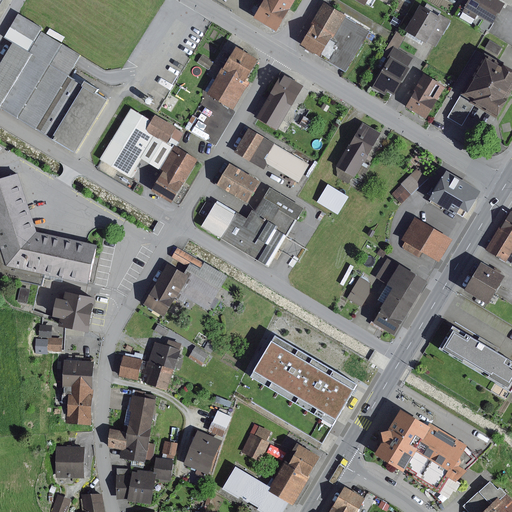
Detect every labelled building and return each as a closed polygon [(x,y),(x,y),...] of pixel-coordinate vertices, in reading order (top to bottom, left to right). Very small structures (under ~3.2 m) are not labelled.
[(292,0),(261,0),(251,18),(274,32),(292,0)] [(467,0),(460,13),(474,21),(476,16),(491,25),(503,3),(497,0),(467,0)] [(345,16),(322,2),(297,45),(345,73),(370,31),(344,17),(345,16)] [(438,17),(418,5),(402,31),(424,44),(425,42),(434,47),(450,21),(439,15),(438,17)] [(41,29),(17,14),(2,38),(11,44),(0,61),(0,107),(73,152),(105,99),(92,91),(94,88),(81,80),(80,83),(68,76),(80,56),(40,31),(41,29)] [(406,36),(397,31),(387,48),(392,51),(393,48),(397,50),(406,36)] [(483,49),(497,57),(502,48),(488,40),(483,49)] [(256,61),(233,47),(205,95),(231,110),(248,82),(244,80),(256,61)] [(397,50),(393,48),(392,51),(371,88),(384,96),(386,92),(392,96),(408,68),(406,67),(411,58),(397,50)] [(511,88),(511,70),(482,53),(458,94),(460,95),(467,100),(466,103),(473,107),(494,119),(511,88)] [(213,63),(201,55),(197,63),(208,70),(213,63)] [(301,86),(280,74),(255,118),(276,130),(301,86)] [(444,87),(422,75),(413,90),(414,90),(403,108),(425,120),(436,101),(444,87)] [(467,100),(460,95),(446,118),(461,126),(473,107),(466,103),(467,100)] [(149,120),(129,108),(98,160),(128,178),(140,159),(153,137),(171,148),(158,170),(161,171),(148,192),(170,205),(197,160),(176,147),(184,133),(153,115),(149,120)] [(311,121),(303,117),(298,125),(306,130),(311,121)] [(380,134),(361,123),(335,167),(336,167),(337,177),(348,184),(352,177),(353,178),(380,134)] [(274,144),(247,128),(233,152),(263,170),(267,165),(298,183),(308,165),(274,144)] [(171,148),(153,137),(140,159),(158,170),(171,148)] [(259,182),(228,164),(215,186),(246,204),(259,182)] [(401,204),(428,179),(418,168),(400,184),(401,185),(391,194),(401,204)] [(477,192),(444,172),(427,200),(453,216),(454,214),(460,218),(463,213),(465,213),(477,192)] [(0,181),(0,246),(6,266),(90,285),(98,246),(37,232),(19,175),(0,181)] [(347,197),(326,185),(316,202),(337,215),(347,197)] [(234,214),(214,202),(199,228),(267,269),(303,209),(269,187),(254,212),(251,210),(246,219),(235,213),(234,214)] [(511,249),(511,212),(509,211),(485,251),(504,263),(511,249)] [(451,240),(413,218),(400,240),(404,243),(401,248),(418,258),(421,253),(437,263),(451,240)] [(183,273),(167,264),(142,305),(163,317),(174,298),(184,304),(187,299),(207,311),(226,277),(177,248),(171,257),(187,267),(183,273)] [(425,282),(387,259),(375,278),(392,288),(379,309),(401,323),(425,282)] [(501,277),(478,263),(461,290),(485,304),(501,277)] [(374,286),(359,277),(346,299),(361,307),(374,286)] [(93,298),(63,292),(61,299),(54,298),(50,317),(58,319),(56,327),(86,333),(93,298)] [(401,323),(379,309),(371,324),(392,336),(401,323)] [(51,338),(51,325),(38,325),(38,338),(45,338),(51,338)] [(164,337),(168,331),(157,325),(154,331),(164,337)] [(511,384),(511,365),(451,329),(439,350),(508,391),(511,384)] [(355,384),(272,335),(247,376),(330,426),(355,384)] [(51,338),(45,338),(44,350),(52,350),(52,352),(61,352),(61,338),(51,338)] [(154,342),(148,363),(173,371),(181,344),(168,340),(166,346),(154,342)] [(214,347),(207,343),(204,349),(211,353),(214,347)] [(208,355),(195,347),(188,358),(201,366),(208,355)] [(142,360),(122,355),(117,377),(137,381),(142,360)] [(63,388),(92,389),(93,362),(62,360),(61,387),(63,388)] [(148,363),(147,362),(143,374),(147,375),(144,384),(167,391),(173,371),(148,363)] [(63,388),(63,390),(64,394),(67,394),(65,424),(90,425),(92,389),(63,388)] [(124,434),(148,438),(155,400),(131,396),(125,431),(124,434)] [(383,440),(375,455),(403,473),(405,470),(413,475),(412,477),(439,493),(448,478),(456,482),(478,460),(467,446),(429,423),(428,426),(400,410),(387,433),(381,433),(383,440)] [(231,417),(217,411),(208,431),(222,438),(231,417)] [(271,432),(254,424),(240,453),(260,462),(269,443),(266,441),(271,432)] [(148,438),(124,434),(125,431),(110,429),(107,448),(121,450),(119,458),(144,462),(145,460),(152,461),(155,444),(147,443),(148,438)] [(221,441),(196,431),(182,465),(207,475),(221,441)] [(177,444),(164,441),(162,454),(175,456),(177,444)] [(307,476),(318,457),(294,444),(291,449),(294,451),(287,463),(283,461),(269,486),(271,488),(269,491),(288,502),(292,506),(309,477),(307,476)] [(84,447),(56,447),(55,478),(83,479),(84,447)] [(136,473),(131,472),(130,475),(115,475),(115,500),(126,500),(126,502),(149,505),(154,479),(170,481),(172,461),(155,458),(153,473),(136,471),(136,473)] [(271,488),(269,486),(233,466),(220,490),(237,499),(238,497),(242,499),(241,500),(246,503),(247,502),(257,508),(255,511),(256,511),(282,511),(288,502),(269,491),(271,488)] [(482,511),(502,492),(491,481),(463,509),(465,511),(482,511)] [(357,511),(365,499),(344,487),(329,511),(357,511)] [(511,511),(511,496),(505,490),(502,492),(482,511),(511,511)] [(83,511),(104,511),(101,493),(81,495),(83,511)] [(66,511),(71,500),(57,495),(51,511),(66,511)]
